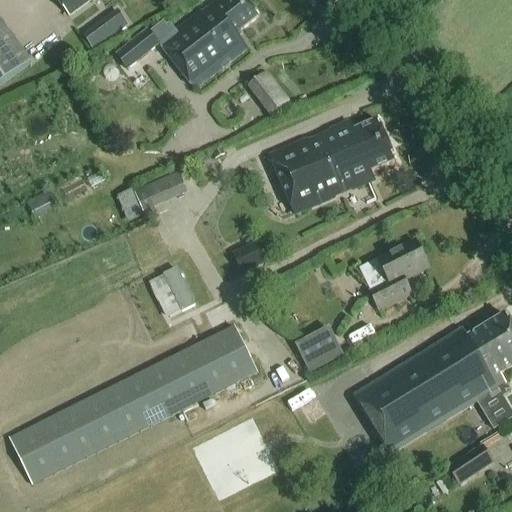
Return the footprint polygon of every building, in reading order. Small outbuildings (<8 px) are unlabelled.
[(54,0),(69,19),(95,0),(54,0)] [(248,51),(237,37),(259,20),(244,0),(221,0),(202,15),(201,13),(158,46),(194,93),(248,51)] [(117,12),(107,20),(117,35),(128,27),(117,12)] [(0,23),(0,87),(30,66),(0,23)] [(150,36),(148,33),(117,56),(127,70),(158,46),(150,36)] [(105,72),(105,74),(106,77),(107,79),(109,80),(112,81),(114,80),(117,78),(118,75),(118,72),(116,70),(113,68),(109,68),(107,70),(105,72)] [(247,90),(271,121),(290,106),(266,75),(247,90)] [(386,121),(356,133),(353,124),(328,134),(351,193),(376,182),(373,175),(373,174),(403,162),(386,121)] [(271,157),(295,217),(351,193),(328,134),(271,157)] [(146,223),(170,213),(166,204),(187,195),(179,175),(143,189),(133,194),(143,216),(146,223)] [(31,200),(39,217),(61,206),(53,190),(31,200)] [(232,250),(253,243),(247,224),(226,230),(232,250)] [(377,260),(378,263),(360,272),(371,294),(369,295),(379,314),(411,298),(405,284),(430,272),(414,241),(377,260)] [(253,244),(232,254),(241,275),(263,265),(253,244)] [(511,371),(511,328),(506,318),(468,342),(463,333),(354,399),(390,459),(507,388),(501,378),(511,371)] [(359,343),(380,330),(374,322),(354,335),(359,343)] [(234,329),(11,442),(34,488),(258,376),(234,329)] [(295,348),(309,375),(341,358),(328,331),(295,348)] [(484,450),(450,473),(460,488),(494,465),(484,450)]
